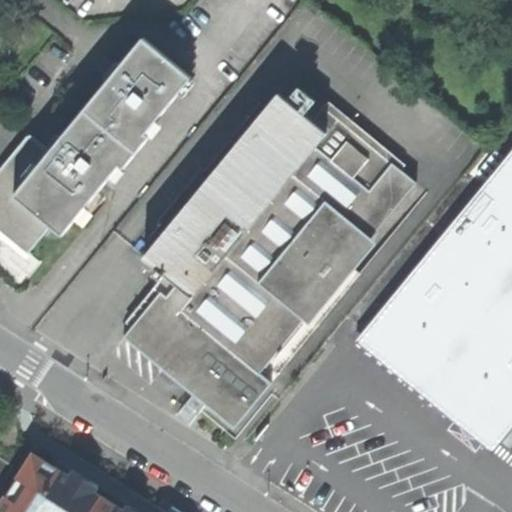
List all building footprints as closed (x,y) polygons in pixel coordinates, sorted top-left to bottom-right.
[(145,130),(189,77),(143,38),(119,67),(115,72),(95,96),(99,99),(89,111),(136,150),(149,134),(145,130)] [(362,271),(350,261),(416,182),(394,164),(400,158),(330,100),(314,120),(280,92),(145,255),(160,267),(155,272),(162,278),(166,272),(180,284),(169,297),(164,292),(143,317),(132,330),(126,337),(181,383),(200,398),(234,426),(362,271)] [(122,167),(136,150),(89,111),(77,125),(73,122),(61,136),(57,141),(50,150),(14,193),(48,223),(61,233),(118,164),(122,167)] [(27,249),(48,223),(14,193),(50,150),(30,133),(12,154),(0,167),(0,226),(2,229),(6,232),(27,249)] [(511,407),(511,151),(364,332),(489,435),(511,407)] [(0,480),(0,481),(10,466),(0,459),(0,480)] [(124,511),(52,465),(38,489),(28,483),(11,509),(0,502),(0,511),(124,511)]
